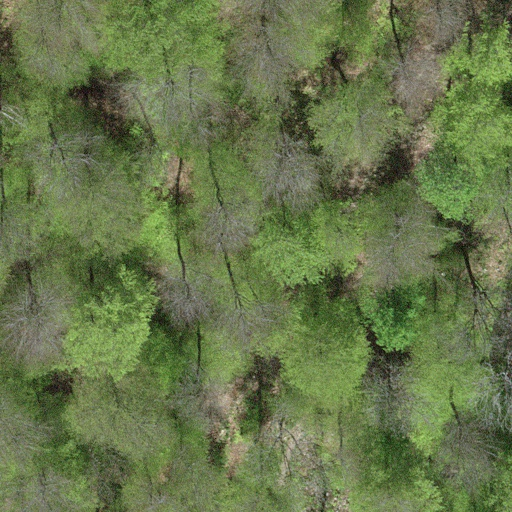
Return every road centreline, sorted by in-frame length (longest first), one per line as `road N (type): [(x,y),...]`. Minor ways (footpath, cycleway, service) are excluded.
road 1 (track): [(150,511),(313,240),(368,164)]
road 2 (track): [(368,164),(463,0)]
